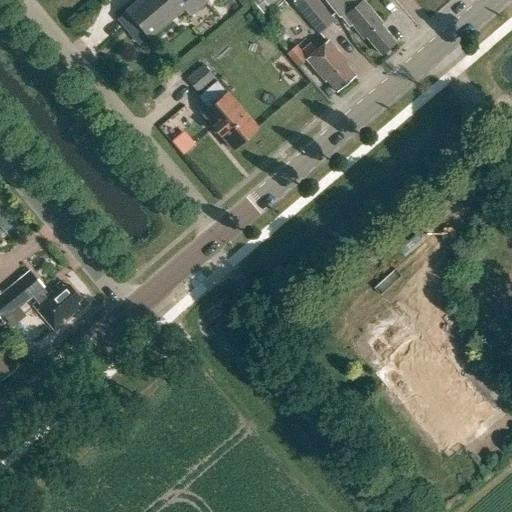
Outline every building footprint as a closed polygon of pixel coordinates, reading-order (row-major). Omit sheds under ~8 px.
[(141,29),(148,37),(183,7),(189,15),(206,0),(138,0),(126,11),(133,19),(130,21),(138,32),(141,29)] [(276,0),(249,0),(260,13),(276,0)] [(316,37),(333,22),(313,0),(293,0),(288,5),(316,37)] [(321,0),(322,1),(337,18),(339,16),(349,27),(351,25),(363,39),(366,37),(380,54),(394,42),(379,24),(381,23),(362,1),(354,9),(351,6),(352,5),(348,0),(321,0)] [(324,82),(325,81),(335,92),(354,76),(343,64),(345,62),(327,40),(305,59),(324,82)] [(281,53),(293,67),(303,58),(292,45),(281,53)] [(204,65),(187,79),(197,92),(214,78),(204,65)] [(204,114),(232,148),(257,127),(228,93),(227,94),(217,81),(197,97),(208,110),(204,114)] [(167,140),(179,154),(190,145),(179,130),(167,140)] [(495,324),(509,264),(485,259),(471,318),(495,324)] [(80,300),(67,285),(63,288),(59,284),(46,294),(42,289),(43,287),(30,271),(0,294),(0,318),(1,320),(32,297),(36,302),(32,306),(53,330),(80,308),(76,303),(80,300)] [(374,367),(369,372),(433,452),(485,410),(420,329),(407,340),(391,320),(358,347),(374,367)] [(0,379),(17,365),(0,344),(0,379)]
